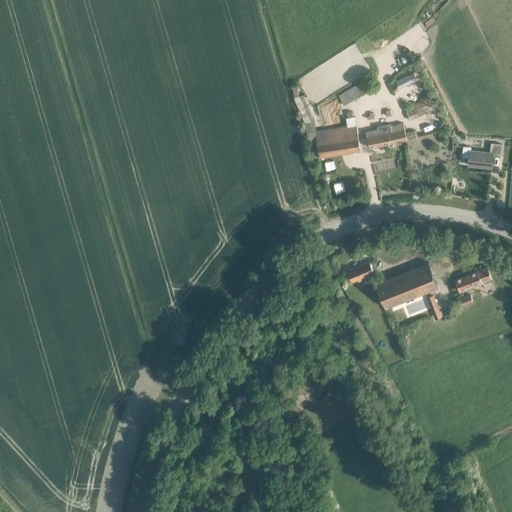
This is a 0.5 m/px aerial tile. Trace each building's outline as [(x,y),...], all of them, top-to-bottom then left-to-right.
[(400,90),(417,82),(412,71),(395,80),(400,90)] [(344,104),(368,91),(362,81),(339,94),(344,104)] [(410,119),(437,106),(432,95),(405,108),(410,119)] [(314,157),(360,149),(355,115),(353,115),(352,111),(347,112),(348,116),(346,117),(348,125),(307,132),(310,151),(313,151),(314,157)] [(370,147),(417,136),(415,129),(406,131),(404,122),(391,125),(391,123),(378,127),(379,128),(366,131),(370,147)] [(459,132),(452,137),(457,145),(464,139),(459,132)] [(501,156),(502,143),(491,142),(490,151),(470,149),(469,164),(492,166),(493,156),(501,156)] [(358,279),(362,277),(374,272),(370,262),(347,271),(351,281),(358,279)] [(386,308),(438,287),(428,262),(376,283),(386,308)] [(456,278),(461,290),(493,278),(488,265),(456,278)] [(463,305),(474,300),(471,293),(460,297),(463,305)] [(433,294),(427,296),(432,308),(438,305),(433,294)] [(286,401),(311,386),(308,379),(281,394),(283,397),(278,400),(288,417),(293,414),(286,401)] [(230,457),(242,442),(230,433),(222,443),(226,446),(222,451),(230,457)]
